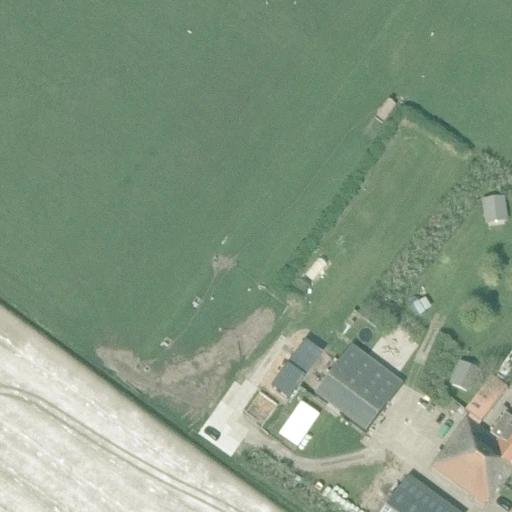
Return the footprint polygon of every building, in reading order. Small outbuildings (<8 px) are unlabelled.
[(305,343),(271,389),(287,401),(321,355),(305,343)] [(364,434),(400,386),(352,350),(316,398),(364,434)] [(465,472),(489,439),(478,431),(508,392),(492,379),(465,413),(471,417),(432,472),(484,510),(495,494),(465,472)] [(511,422),(505,417),(489,439),(465,472),(495,494),(498,497),(511,478),(511,422)] [(449,511),(409,482),(387,511),(449,511)]
